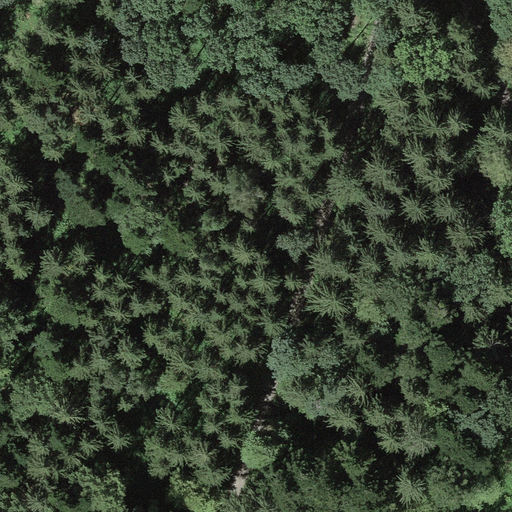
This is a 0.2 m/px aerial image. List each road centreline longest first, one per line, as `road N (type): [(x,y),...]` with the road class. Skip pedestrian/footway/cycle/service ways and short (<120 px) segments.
road 1 (track): [(218,511),(383,0)]
road 2 (track): [(511,126),(467,0)]
